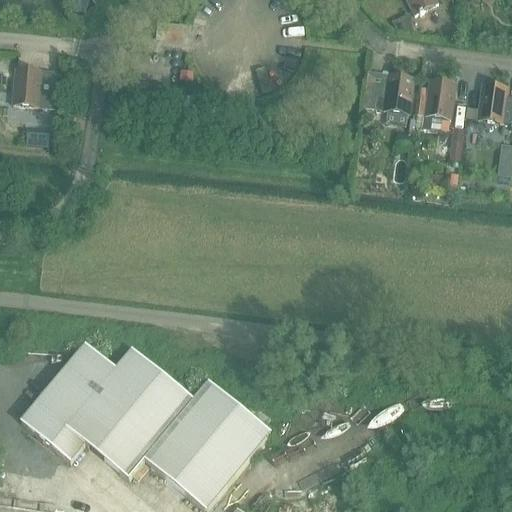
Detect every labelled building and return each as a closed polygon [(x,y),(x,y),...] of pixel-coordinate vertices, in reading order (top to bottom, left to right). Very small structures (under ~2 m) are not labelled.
[(85,0),(76,0),(73,14),(85,17),(90,1),(85,0)] [(422,14),(437,7),(433,0),(405,0),(414,18),(419,16),(420,18),(424,16),(422,14)] [(409,18),(392,27),(398,35),(414,37),(409,18)] [(463,36),(462,44),(475,46),(476,38),(463,36)] [(16,73),(13,109),(18,110),(33,111),(38,112),(50,113),(52,95),(40,94),(42,76),(16,73)] [(364,97),(362,112),(366,112),(374,113),(409,118),(414,82),(389,79),(386,100),(376,99),(368,98),(364,97)] [(450,123),(455,88),(430,84),(425,120),(450,123)] [(466,110),(465,123),(478,124),(483,125),(489,133),(497,127),(503,128),(511,129),(511,101),(507,100),(508,92),(483,88),(479,112),(466,110)] [(168,102),(167,114),(178,115),(180,103),(168,102)] [(180,103),(179,115),(192,117),(193,105),(180,103)] [(37,140),(36,148),(47,149),(48,141),(37,140)] [(397,140),(396,153),(411,155),(413,142),(397,140)] [(499,165),(497,181),(509,182),(510,167),(499,165)] [(425,175),(424,188),(441,190),(442,177),(425,175)] [(194,406),(183,397),(132,354),(116,374),(85,348),(20,427),(70,468),(85,450),(128,485),(144,466),(199,511),(209,511),(271,439),(209,387),(194,406)]
